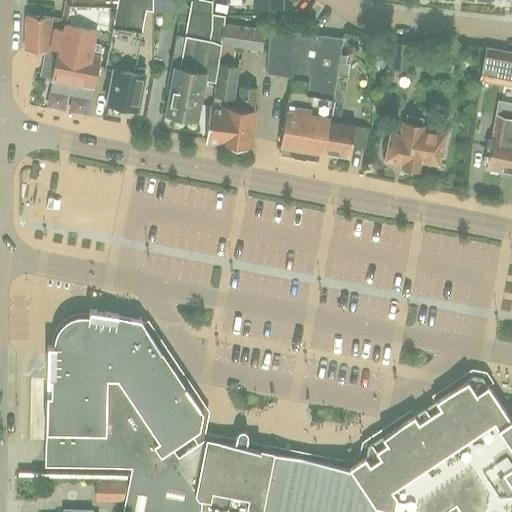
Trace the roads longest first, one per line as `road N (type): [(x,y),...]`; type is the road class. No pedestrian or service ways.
road 1 (residential): [(511,357),(0,251)]
road 2 (tertiary): [(511,230),(1,123)]
road 3 (residential): [(511,33),(353,14),(335,0)]
road 4 (residential): [(1,123),(4,0)]
